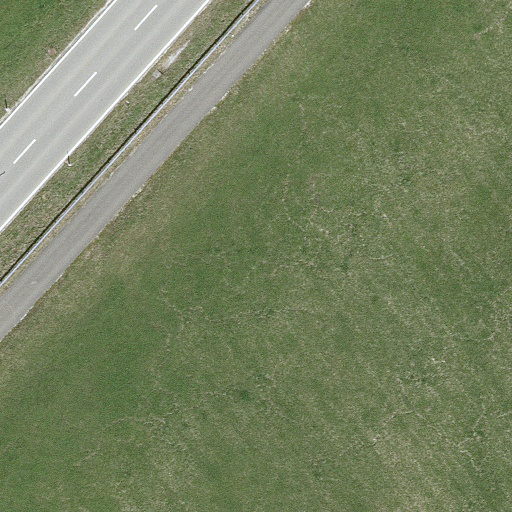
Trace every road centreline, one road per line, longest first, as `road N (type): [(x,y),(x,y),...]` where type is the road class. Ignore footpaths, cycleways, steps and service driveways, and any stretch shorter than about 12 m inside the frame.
road 1 (track): [(296,0),(0,319)]
road 2 (primary): [(162,0),(0,180)]
